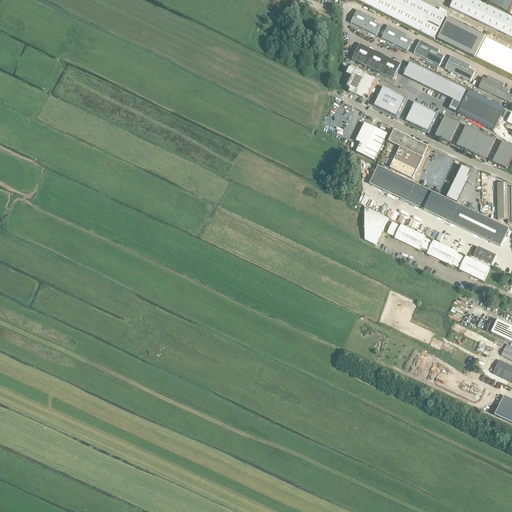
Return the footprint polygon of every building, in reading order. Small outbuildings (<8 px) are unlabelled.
[(356,0),(435,40),(447,15),(416,0),(356,0)] [(511,18),(474,0),(454,0),(450,8),(511,38),(511,18)] [(511,0),(485,0),(507,11),(511,0)] [(364,30),(370,17),(358,11),(351,24),(364,30)] [(377,37),(382,27),(375,23),(377,20),(370,17),(364,30),(377,37)] [(437,40),(456,50),(467,28),(448,18),(437,40)] [(408,52),(413,42),(406,39),(408,36),(389,26),(382,39),(408,52)] [(467,28),(456,50),(475,59),(486,37),(467,28)] [(511,75),(511,51),(487,39),(478,59),(511,75)] [(427,60),(434,47),(421,41),(414,54),(427,60)] [(393,80),(401,64),(360,44),(352,60),(393,80)] [(440,67),(445,57),(438,54),(440,51),(434,47),(427,60),(440,67)] [(458,76),(465,63),(452,57),(445,69),(458,76)] [(439,67),(427,62),(426,64),(437,70),(439,67)] [(410,63),(403,77),(453,101),(449,110),(458,114),(469,92),(410,63)] [(471,82),(476,72),(469,69),(471,66),(465,63),(458,76),(471,82)] [(350,68),(347,75),(352,77),(347,88),(350,89),(349,92),(349,93),(363,100),(365,97),(369,98),(372,92),(377,81),(367,76),(368,73),(351,65),(350,68)] [(498,82),(488,77),(487,80),(484,79),(479,88),(492,95),(498,82)] [(510,104),(511,98),(511,96),(509,95),(510,92),(503,88),(505,85),(498,82),(492,95),(510,104)] [(375,107),(396,117),(406,97),(384,87),(375,107)] [(458,114),(494,132),(505,110),(469,92),(458,114)] [(415,103),(406,122),(428,133),(438,114),(415,103)] [(449,143),(459,123),(446,117),(446,116),(435,137),(436,137),(449,143)] [(375,162),(388,134),(365,123),(356,142),(360,144),(356,153),(375,162)] [(485,159),(494,140),(467,127),(458,146),(485,159)] [(413,180),(428,149),(393,132),(388,142),(400,148),(390,169),(413,180)] [(511,146),(503,143),(494,162),(506,169),(507,170),(511,158),(511,146)] [(378,166),(370,184),(420,208),(428,190),(416,184),(378,166)] [(462,167),(447,197),(458,202),(469,178),(468,177),(471,171),(462,167)] [(511,187),(508,188),(508,184),(497,184),(498,220),(508,220),(508,224),(511,224),(511,187)] [(432,192),(424,210),(501,247),(509,229),(460,205),(432,192)] [(376,246),(389,219),(365,207),(365,240),(376,246)] [(401,227),(392,223),(387,234),(395,237),(395,239),(419,251),(420,249),(428,253),(427,255),(452,267),(452,265),(460,269),(459,270),(484,282),(490,269),(466,257),(465,258),(457,254),(458,253),(434,241),(433,242),(425,239),(426,237),(401,225),(401,227)] [(492,266),(496,256),(478,247),(474,257),(492,266)] [(511,327),(497,320),(491,334),(511,343),(511,327)] [(489,333),(493,324),(489,322),(484,331),(489,333)] [(511,361),(511,352),(505,349),(501,356),(511,361)] [(496,368),(493,374),(506,380),(511,383),(511,367),(499,361),(496,368)] [(511,400),(504,397),(496,416),(511,423),(511,400)]
